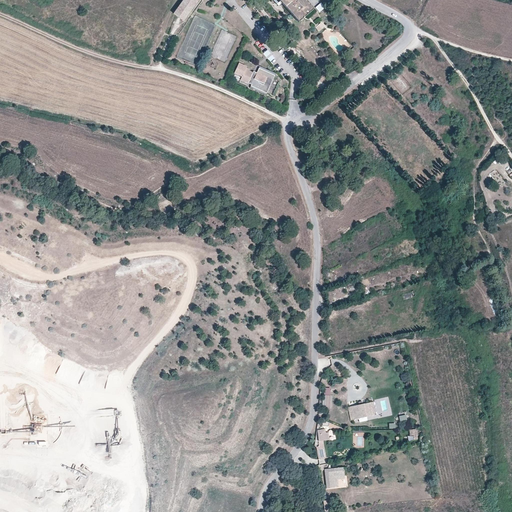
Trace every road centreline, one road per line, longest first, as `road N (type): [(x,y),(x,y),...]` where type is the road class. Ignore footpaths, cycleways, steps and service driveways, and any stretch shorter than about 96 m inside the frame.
road 1 (unclassified): [(263,511),(264,494),(304,438),(314,404),(316,236),(289,124),(409,32),(400,16),(365,0)]
road 2 (track): [(0,16),(115,63),(189,77),(289,124)]
road 3 (unclassified): [(498,138),(476,169),(473,207),(511,319)]
road 4 (track): [(409,32),(429,35),(511,156)]
